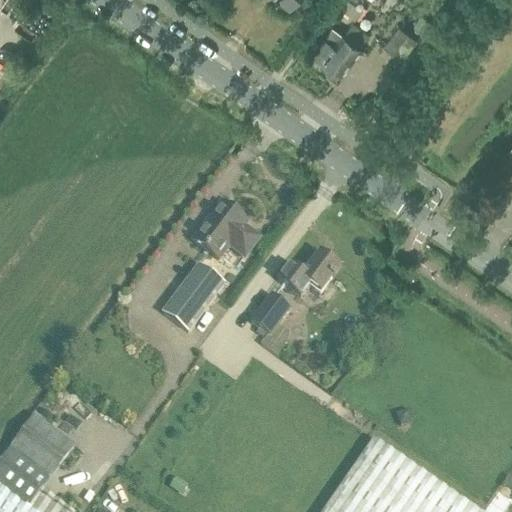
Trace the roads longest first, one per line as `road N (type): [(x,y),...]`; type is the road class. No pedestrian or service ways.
road 1 (tertiary): [(511,276),(108,0)]
road 2 (unknown): [(274,114),(145,293),(146,316),(172,341),(185,374),(156,419)]
road 3 (unknown): [(511,21),(476,25),(377,150)]
